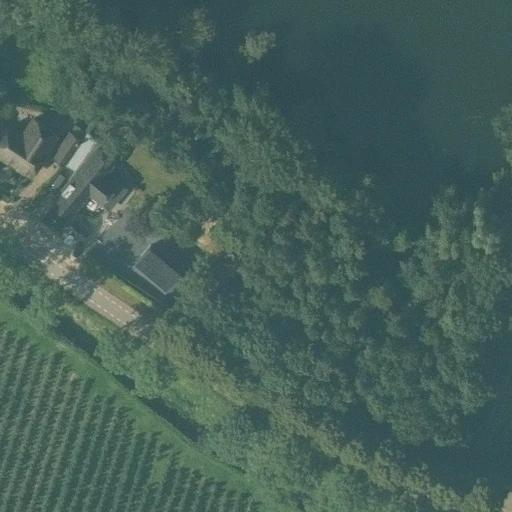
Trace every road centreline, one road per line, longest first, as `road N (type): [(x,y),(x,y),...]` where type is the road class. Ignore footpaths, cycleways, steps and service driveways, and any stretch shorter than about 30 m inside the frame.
road 1 (unclassified): [(460,507),(244,397),(0,233)]
road 2 (track): [(460,507),(511,378)]
